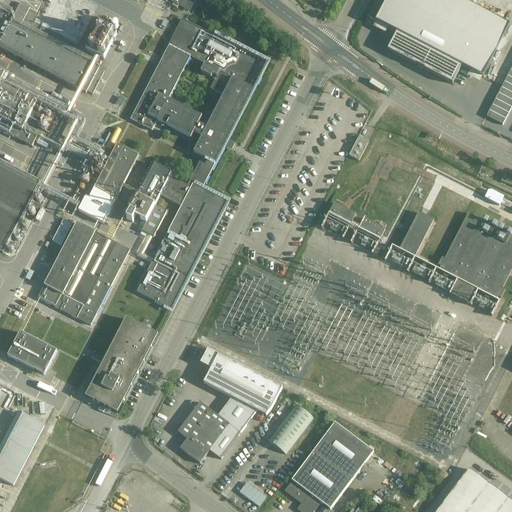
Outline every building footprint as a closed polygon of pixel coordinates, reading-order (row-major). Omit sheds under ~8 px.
[(173,0),(172,3),(174,4),(172,7),(177,9),(178,6),(190,12),(193,5),(207,12),(211,4),(204,0),(173,0)] [(497,53),(503,40),(510,27),(459,0),(387,0),(376,23),(388,29),(397,34),(388,52),(416,66),(416,65),(418,67),(422,69),(425,70),(424,71),(452,85),(462,68),(471,72),(482,78),(483,79),(497,53)] [(21,4),(11,22),(11,23),(7,21),(0,34),(0,49),(86,94),(87,92),(92,95),(104,72),(99,70),(100,68),(21,27),(30,9),(21,4)] [(51,23),(50,25),(57,29),(61,22),(45,13),(43,18),(51,23)] [(104,18),(99,27),(86,51),(104,61),(121,27),(104,18)] [(181,207),(136,293),(171,311),(227,203),(202,190),(267,65),(182,21),(169,47),(130,121),(152,132),(157,122),(190,139),(194,133),(202,137),(194,153),(202,158),(187,187),(170,178),(172,174),(155,166),(126,221),(132,224),(135,218),(146,224),(142,232),(153,238),(167,213),(155,206),(160,197),(181,207)] [(85,39),(88,33),(73,27),(70,33),(85,39)] [(36,104),(1,86),(5,77),(0,74),(0,130),(17,140),(32,147),(37,138),(22,130),(36,104)] [(511,87),(505,83),(502,89),(511,94),(511,87)] [(511,94),(502,89),(499,95),(511,101),(511,94)] [(511,101),(499,95),(496,101),(511,109),(511,108),(511,101)] [(496,101),(493,106),(509,115),(511,109),(496,101)] [(493,106),(490,112),(506,120),(509,115),(493,106)] [(490,112),(487,118),(503,126),(506,120),(490,112)] [(349,157),(359,162),(368,144),(359,138),(349,157)] [(117,146),(89,200),(89,201),(85,199),(79,212),(103,225),(139,157),(117,146)] [(40,183),(0,162),(0,252),(3,254),(40,183)] [(329,215),(329,214),(328,215),(351,227),(351,226),(356,216),(334,205),(329,215)] [(400,251),(415,259),(434,222),(419,214),(400,251)] [(478,292),(496,302),(498,298),(501,300),(505,291),(502,290),(511,271),(511,237),(510,237),(511,234),(500,228),(494,239),(506,245),(505,247),(478,233),(479,231),(491,237),(496,226),(485,220),(484,223),(468,215),(445,260),(442,259),(438,267),(441,269),(439,272),(457,282),(450,294),(449,295),(450,295),(449,296),(471,307),(471,306),(472,306),(471,305),(478,292)] [(323,229),(323,228),(326,222),(320,219),(316,227),(321,229),(322,230),(322,229),(323,229)] [(358,230),(358,231),(380,242),(380,241),(385,231),(364,220),(358,230)] [(63,221),(61,225),(52,242),(61,246),(72,225),(63,221)] [(129,252),(77,224),(38,299),(90,327),(129,252)] [(381,251),(376,248),(373,254),(372,254),(372,255),(372,256),(373,256),(377,258),(381,251)] [(157,337),(149,332),(126,320),(105,360),(85,398),(117,414),(157,337)] [(7,357),(9,358),(44,376),(56,352),(19,333),(7,357)] [(200,404),(178,434),(187,441),(180,450),(200,465),(209,452),(221,461),(257,412),(266,417),(272,409),(283,389),(208,351),(200,365),(211,370),(204,385),(232,399),(218,417),(200,404)] [(26,406),(0,464),(0,474),(23,485),(53,418),(26,406)] [(269,442),(285,455),(313,419),(297,407),(269,442)] [(335,424),(313,452),(292,482),(293,482),(285,493),(302,505),(298,511),(314,511),(321,504),(330,511),(336,503),(352,482),(373,453),(335,424)] [(451,494),(437,511),(511,511),(511,503),(508,501),(509,500),(507,499),(506,498),(505,499),(499,494),(499,493),(497,492),(496,491),(495,491),(489,486),(488,484),(486,483),(485,484),(479,479),(480,478),(478,477),(476,476),(476,477),(469,472),(470,471),(469,470),(451,494)] [(239,495),(260,510),(267,500),(247,485),(239,495)]
